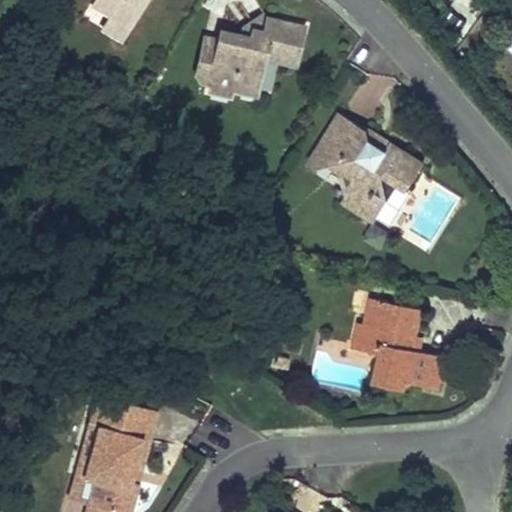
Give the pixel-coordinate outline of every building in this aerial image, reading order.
[(95,0),(93,5),(110,16),(130,28),(146,0),(95,0)] [(110,16),(103,29),(122,40),(130,28),(110,16)] [(228,90),(255,96),(263,60),(294,67),(303,27),(263,20),(261,35),(250,32),(248,39),(219,33),(218,39),(204,35),(194,73),(201,84),(209,86),(208,92),(227,98),(228,90)] [(424,165),(390,144),(385,151),(357,133),(361,126),(341,113),(316,154),(341,171),(342,168),(345,164),(360,173),(346,195),(343,201),(375,222),(388,201),(399,183),(409,189),(424,165)] [(361,126),(357,133),(385,151),(390,144),(361,126)] [(342,168),(346,195),(360,173),(345,164),(342,168)] [(370,226),(363,241),(380,249),(387,233),(370,226)] [(366,314),(363,324),(358,344),(380,349),(378,355),(373,382),(406,390),(407,384),(441,391),(444,379),(436,378),(440,357),(422,353),(414,350),(417,336),(423,312),(384,303),(380,317),(366,314)] [(356,323),(351,348),(378,355),(380,349),(358,344),(363,324),(356,323)] [(417,336),(414,350),(422,353),(425,338),(417,336)] [(440,357),(436,378),(444,379),(448,358),(440,357)] [(95,481),(87,505),(112,511),(128,511),(136,485),(129,482),(139,442),(147,443),(156,410),(98,396),(88,429),(97,431),(85,479),(95,481)] [(88,429),(77,477),(85,479),(97,431),(88,429)] [(139,442),(129,482),(136,485),(147,443),(139,442)]
